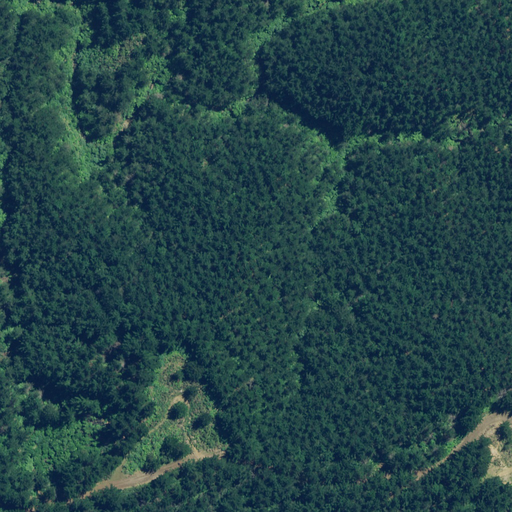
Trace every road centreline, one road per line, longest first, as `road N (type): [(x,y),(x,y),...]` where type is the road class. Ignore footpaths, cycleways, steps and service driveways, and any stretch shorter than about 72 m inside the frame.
road 1 (track): [(0,497),(39,510),(211,458),(332,480),(390,475),(437,463),(496,413),(511,424)]
road 2 (track): [(402,93),(433,83),(463,93),(511,69)]
